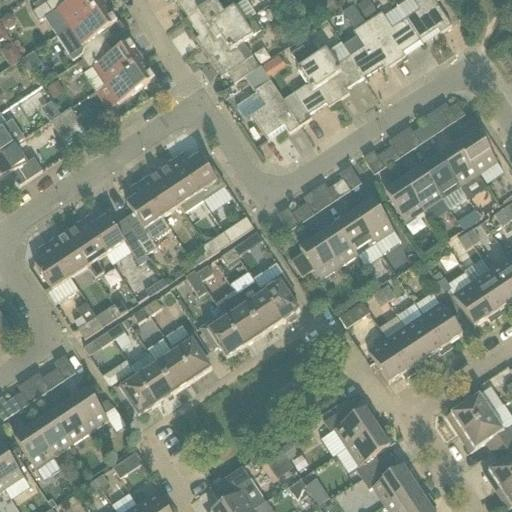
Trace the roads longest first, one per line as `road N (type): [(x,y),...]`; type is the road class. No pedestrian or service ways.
road 1 (residential): [(200,106),(265,203),(471,67)]
road 2 (residential): [(200,106),(0,238)]
road 3 (residential): [(0,380),(54,344),(0,261)]
road 4 (residential): [(422,418),(379,402),(324,320)]
road 5 (residential): [(130,0),(200,106)]
